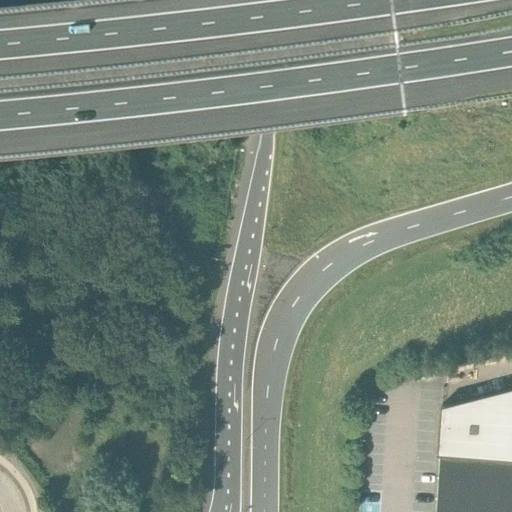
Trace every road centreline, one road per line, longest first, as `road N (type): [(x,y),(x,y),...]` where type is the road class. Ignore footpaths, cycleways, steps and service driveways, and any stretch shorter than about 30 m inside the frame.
road 1 (motorway): [(0,113),(511,53)]
road 2 (motorway): [(264,0),(262,157),(232,327),(224,511)]
road 3 (motorway): [(262,511),(270,363),(302,291),(366,242),(511,197)]
road 4 (motorway): [(357,0),(0,35)]
